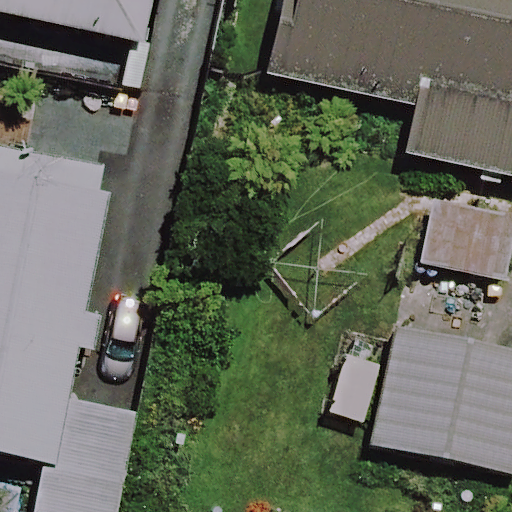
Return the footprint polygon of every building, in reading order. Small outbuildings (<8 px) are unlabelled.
[(151,0),(0,0),(0,23),(138,56),(151,0)] [(511,0),(294,0),(272,84),(416,122),(405,162),(511,189),(511,0)] [(107,183),(0,163),(0,465),(42,473),(34,511),(116,511),(133,424),(64,410),(107,183)] [(511,256),(511,229),(428,213),(416,271),(506,289),(511,256)] [(511,464),(511,344),(395,326),(374,460),(509,482),(511,464)]
